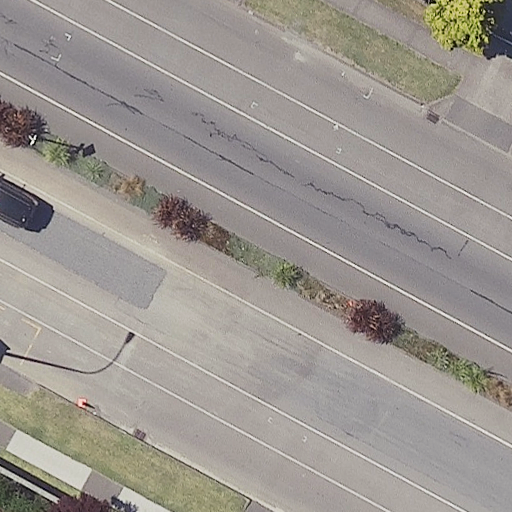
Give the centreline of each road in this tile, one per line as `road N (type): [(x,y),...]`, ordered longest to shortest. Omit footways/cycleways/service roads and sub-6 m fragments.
road 1 (secondary): [(511,489),(0,212)]
road 2 (secondary): [(0,31),(511,308)]
